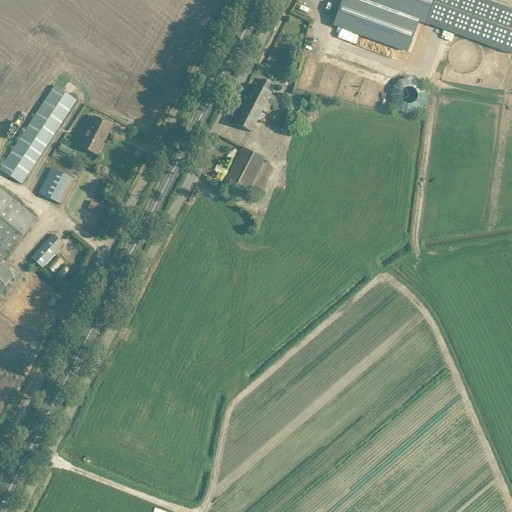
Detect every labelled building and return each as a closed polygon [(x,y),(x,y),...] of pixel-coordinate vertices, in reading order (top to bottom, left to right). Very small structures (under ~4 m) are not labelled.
[(426,24),(511,55),(511,52),(511,9),(485,0),(392,0),(429,14),(426,24)] [(401,119),(432,112),(424,78),(394,85),(401,119)] [(235,124),(244,129),(252,133),(263,112),(265,113),(267,114),(271,106),(276,108),(277,108),(281,100),(271,95),(272,92),(267,90),(271,83),(263,80),(259,87),(255,85),(235,124)] [(0,171),(21,185),(77,100),(53,85),(0,167),(0,171)] [(379,90),(376,108),(386,110),(389,92),(379,90)] [(328,107),(325,128),(334,129),(334,128),(345,130),(348,110),(328,107)] [(80,147),(88,151),(97,156),(104,141),(104,142),(112,126),(103,121),(95,117),(84,138),(80,147)] [(364,144),(297,133),(292,165),(359,176),(364,144)] [(73,157),(75,151),(65,146),(62,152),(73,157)] [(265,160),(251,153),(242,148),(223,185),(232,189),(245,196),(265,160)] [(50,168),(38,194),(62,206),(75,180),(50,168)] [(0,291),(13,276),(5,270),(0,266),(0,263),(36,220),(0,189),(0,291)] [(95,212),(98,205),(91,201),(88,208),(95,212)] [(334,217),(278,203),(274,220),(330,234),(334,217)] [(64,244),(56,238),(53,235),(32,258),(42,268),(64,244)]
